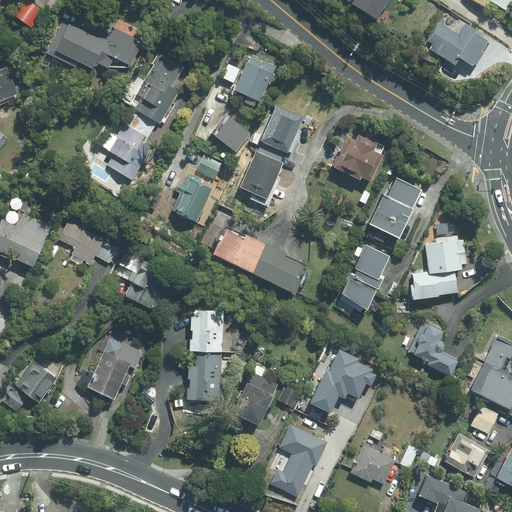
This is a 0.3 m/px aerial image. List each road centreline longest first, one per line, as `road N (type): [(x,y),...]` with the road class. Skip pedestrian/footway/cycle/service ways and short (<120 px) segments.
road 1 (secondary): [(270,0),(381,85),(495,145)]
road 2 (secondary): [(0,458),(78,459),(212,511)]
